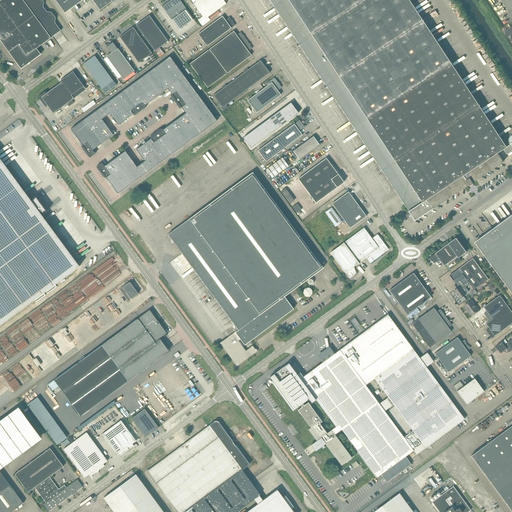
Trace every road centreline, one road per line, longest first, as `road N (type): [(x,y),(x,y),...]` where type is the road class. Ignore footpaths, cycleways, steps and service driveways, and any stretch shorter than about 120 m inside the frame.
road 1 (unclassified): [(230,388),(15,97)]
road 2 (unclassified): [(412,253),(239,0)]
road 3 (unknown): [(373,282),(466,410),(488,407),(505,392),(498,367)]
road 4 (unclassified): [(230,388),(412,253)]
road 5 (unclassified): [(63,511),(230,388)]
road 6 (unknown): [(31,118),(21,142),(25,155),(87,235),(115,232)]
road 7 (unclassified): [(148,0),(15,97)]
road 8 (unclassified): [(321,511),(230,388)]
road 9 (unclassified): [(498,367),(412,253)]
road 10 (unknown): [(435,0),(511,108)]
road 11 (unclassified): [(412,253),(511,180)]
